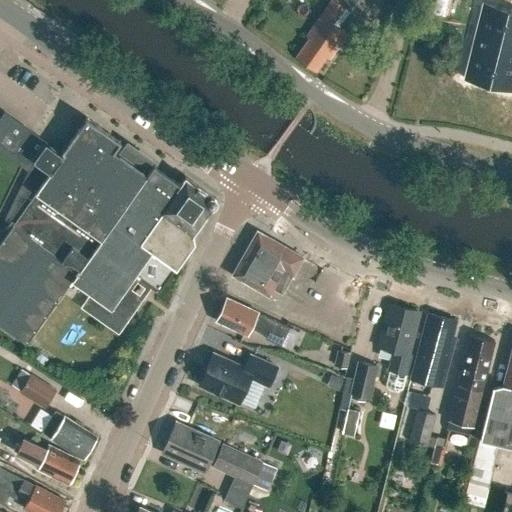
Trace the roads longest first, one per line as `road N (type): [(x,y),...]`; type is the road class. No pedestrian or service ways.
road 1 (unclassified): [(511,169),(387,137),(190,0)]
road 2 (unclassified): [(95,511),(254,180)]
road 3 (secondary): [(254,180),(0,8)]
road 4 (secondary): [(511,291),(367,252),(254,180)]
road 5 (track): [(369,125),(405,0)]
